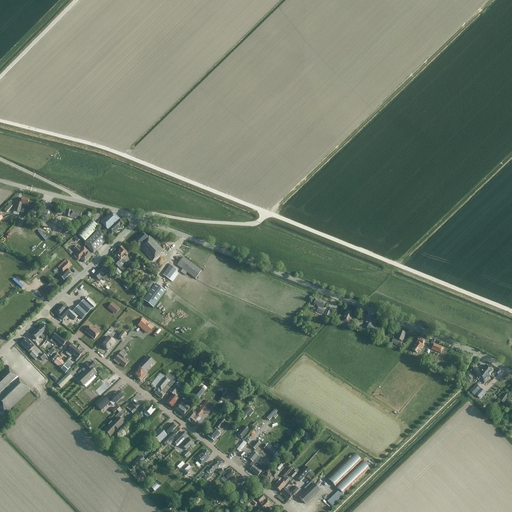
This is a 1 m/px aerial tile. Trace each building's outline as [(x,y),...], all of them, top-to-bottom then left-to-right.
[(28,206),(29,200),(22,198),(21,203),(17,202),(14,211),(13,214),(18,216),(19,213),(22,205),(28,206)] [(49,208),(43,206),(40,218),(46,220),(49,208)] [(71,211),(65,209),(63,216),(75,219),(76,218),(80,219),(82,213),(76,212),(76,211),(71,210),(71,211)] [(113,216),(110,213),(100,222),(108,230),(107,231),(111,235),(124,223),(120,219),(115,214),(113,216)] [(99,227),(91,220),(78,235),(86,242),(99,227)] [(108,240),(99,231),(85,244),(94,253),(108,240)] [(150,236),(148,238),(143,234),(135,242),(139,247),(140,246),(142,248),(141,249),(152,261),(164,250),(150,236)] [(84,248),(81,250),(77,246),(74,249),(78,254),(75,257),(78,261),(81,259),(84,263),(92,255),(84,248)] [(120,260),(116,265),(120,269),(125,264),(126,265),(127,264),(126,263),(130,260),(126,256),(128,254),(122,247),(119,250),(120,251),(115,255),(120,260)] [(195,280),(202,271),(183,257),(177,266),(195,280)] [(63,273),(59,276),(64,281),(71,274),(67,269),(72,265),(66,259),(58,267),(63,273)] [(125,264),(120,269),(124,273),(129,268),(126,265),(125,264)] [(169,280),(177,270),(170,265),(163,275),(169,280)] [(95,276),(100,281),(103,278),(106,281),(108,279),(105,276),(108,274),(103,268),(95,276)] [(151,284),(154,281),(152,279),(148,284),(148,283),(145,286),(146,286),(144,289),(146,290),(148,288),(150,289),(153,285),(151,284)] [(48,294),(55,288),(51,283),(44,289),(48,294)] [(165,292),(155,285),(143,301),(153,308),(165,292)] [(316,312),(323,315),(325,310),(323,309),(325,302),(316,299),(313,304),(318,306),(317,307),(318,307),(316,312)] [(107,308),(115,314),(120,309),(112,302),(107,308)] [(76,303),(72,307),(81,315),(85,311),(76,303)] [(66,308),(62,304),(55,312),(60,316),(59,316),(63,320),(68,314),(75,320),(78,316),(75,313),(74,314),(67,307),(66,308)] [(342,321),(349,324),(352,316),(351,316),(352,313),(347,311),(346,314),(345,313),(342,321)] [(379,337),(383,328),(369,323),(365,331),(379,337)] [(41,335),(42,334),(45,331),(48,334),(50,332),(47,329),(47,330),(43,326),(37,331),(41,335)] [(90,326),(86,332),(94,339),(99,333),(90,326)] [(45,337),(42,334),(41,335),(37,331),(32,336),(36,340),(40,336),(43,339),(45,337)] [(118,337),(122,340),(127,334),(123,331),(118,337)] [(403,342),(406,334),(400,331),(397,339),(394,338),(392,343),(401,347),(403,342)] [(58,342),(61,338),(56,333),(53,337),(52,337),(50,340),(52,342),(54,339),(58,342)] [(102,346),(108,350),(112,345),(113,345),(115,342),(108,337),(106,340),(102,346)] [(61,338),(58,342),(61,345),(59,348),(61,350),(64,346),(63,346),(67,342),(61,338)] [(21,344),(29,352),(34,347),(27,339),(21,344)] [(416,346),(413,350),(417,353),(421,348),(422,349),(424,346),(423,345),(424,341),(419,339),(418,341),(415,345),(416,346)] [(434,344),(432,349),(436,351),(435,352),(436,352),(437,351),(441,353),(443,348),(434,344)] [(73,354),(77,350),(71,346),(68,350),(67,349),(65,353),(67,354),(69,351),(73,354)] [(77,350),(73,354),(77,357),(74,360),(76,362),(79,359),(79,358),(82,354),(77,350)] [(127,354),(122,350),(114,361),(119,365),(120,364),(124,367),(129,362),(124,358),(127,354)] [(30,354),(34,360),(38,356),(33,351),(30,354)] [(59,356),(56,353),(51,359),(53,362),(59,356)] [(154,362),(148,357),(138,367),(140,369),(135,375),(138,378),(138,379),(138,380),(139,381),(140,381),(141,381),(147,375),(145,373),(154,362)] [(65,364),(63,362),(61,360),(60,360),(58,358),(54,363),(61,369),(65,364)] [(96,367),(92,362),(89,365),(88,364),(84,368),(87,371),(77,379),(83,386),(96,373),(93,370),(96,367)] [(70,368),(66,364),(61,370),(66,374),(70,368)] [(482,377),(490,367),(487,365),(484,369),(483,368),(481,371),(475,367),(470,373),(480,381),(483,377),(482,377)] [(30,390),(7,366),(0,372),(0,409),(5,415),(30,390)] [(483,377),(480,381),(484,384),(491,376),(490,375),(493,370),(490,367),(482,377),(483,377)] [(70,373),(58,384),(62,389),(74,377),(70,373)] [(164,377),(160,374),(152,384),(157,388),(158,389),(159,390),(155,394),(161,399),(165,394),(177,380),(168,373),(165,378),(164,377)] [(172,407),(179,399),(177,397),(178,396),(176,395),(183,385),(179,381),(170,392),(173,395),(166,403),(172,407)] [(481,389),(477,384),(470,391),(475,396),(481,389)] [(194,394),(198,398),(205,390),(200,387),(194,394)] [(113,400),(116,404),(123,397),(118,391),(111,398),(110,397),(107,400),(104,396),(95,405),(102,411),(110,403),(113,400)] [(500,400),(504,404),(509,396),(505,393),(500,400)] [(207,416),(214,407),(207,400),(199,410),(200,410),(196,414),(192,411),(187,416),(188,417),(187,419),(190,422),(194,425),(197,421),(196,420),(199,417),(200,417),(203,413),(207,416)] [(176,410),(183,416),(187,412),(191,407),(183,401),(179,406),(179,405),(176,410)] [(132,406),(130,404),(127,407),(133,414),(137,409),(133,405),(132,406)] [(155,410),(149,404),(144,410),(142,409),(139,413),(142,415),(143,414),(148,418),(150,416),(155,410)] [(107,429),(104,432),(110,438),(124,423),(119,419),(123,415),(120,412),(105,428),(107,429)] [(223,417),(228,422),(232,417),(227,412),(223,417)] [(140,428),(145,424),(148,421),(146,418),(138,426),(140,428)] [(226,423),(225,423),(221,420),(208,436),(214,441),(217,436),(218,437),(220,434),(218,432),(219,430),(220,431),(226,423)] [(176,427),(172,423),(169,426),(168,426),(165,430),(166,431),(164,433),(160,428),(153,435),(160,443),(173,431),(173,430),(176,427)] [(249,430),(245,426),(237,435),(242,439),(249,430)] [(183,439),(186,435),(183,432),(179,436),(178,435),(176,438),(175,437),(176,436),(173,433),(168,437),(162,443),(165,447),(172,440),(174,441),(173,443),(177,447),(184,440),(183,439)] [(191,446),(194,443),(189,438),(185,442),(186,442),(182,446),(186,450),(190,445),(191,446)] [(252,447),(255,450),(260,444),(257,441),(252,447)] [(264,449),(274,457),(277,452),(268,444),(264,449)] [(183,455),(186,458),(191,454),(187,450),(183,455)] [(195,459),(202,466),(210,458),(207,455),(210,453),(206,450),(204,452),(203,451),(195,459)] [(258,456),(254,452),(248,458),(253,462),(250,465),(252,467),(250,470),(258,476),(263,469),(254,461),(258,456)] [(328,479),(339,491),(343,495),(370,469),(354,453),(328,479)] [(142,454),(131,465),(136,470),(147,459),(142,454)] [(222,464),(217,459),(213,462),(209,465),(210,466),(207,469),(207,470),(206,472),(209,475),(210,473),(211,474),(218,466),(219,467),(222,464)] [(190,468),(187,464),(181,470),(186,476),(190,473),(188,471),(190,468)] [(295,478),(300,482),(310,471),(305,466),(295,478)] [(282,476),(284,479),(292,470),(289,467),(282,476)] [(274,478),(275,479),(281,472),(277,469),(273,474),(272,473),(271,474),(268,472),(265,476),(263,479),(270,484),(274,478)] [(299,472),(296,469),(294,471),(289,476),(293,479),(297,474),(299,472)] [(223,476),(232,486),(238,481),(233,475),(235,473),(231,470),(230,471),(229,470),(223,476)] [(290,480),(287,478),(283,482),(281,481),(275,488),(280,492),(290,480)] [(212,485),(208,481),(203,485),(207,489),(212,485)] [(248,483),(239,492),(243,496),(252,487),(248,483)] [(320,490),(314,484),(299,498),(305,504),(320,490)] [(282,493),(289,500),(294,495),(293,495),(298,489),(295,486),(290,492),(289,491),(289,492),(285,489),(282,493)] [(343,495),(339,491),(328,502),(332,506),(343,495)] [(260,504),(265,499),(260,493),(255,498),(260,504)] [(268,506),(269,507),(272,504),(267,499),(263,502),(264,503),(261,506),(264,510),(268,506)]
